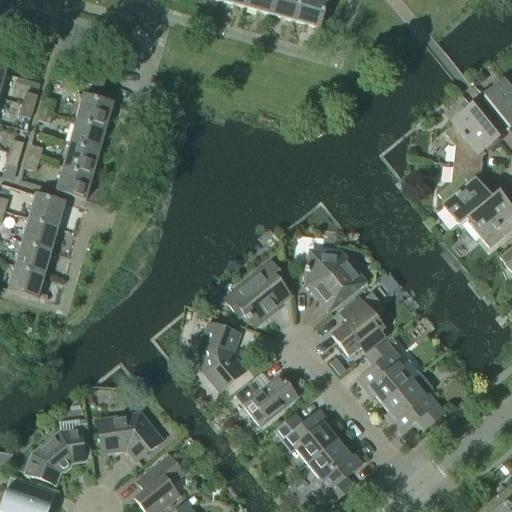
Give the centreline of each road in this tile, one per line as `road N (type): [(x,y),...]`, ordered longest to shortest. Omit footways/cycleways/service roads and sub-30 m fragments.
road 1 (residential): [(413,491),(297,348)]
road 2 (residential): [(413,491),(511,411)]
